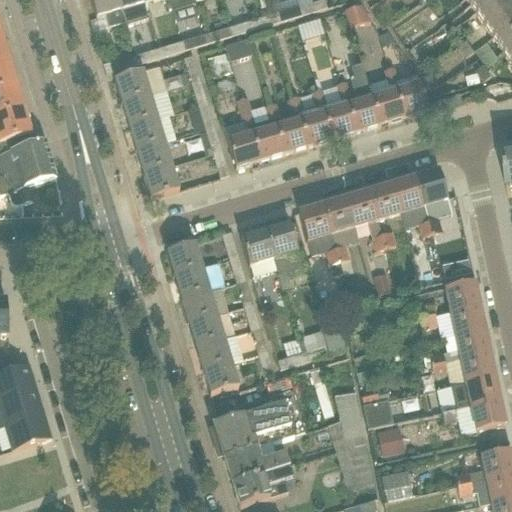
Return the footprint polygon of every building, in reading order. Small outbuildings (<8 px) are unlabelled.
[(115,0),(88,0),(96,23),(105,20),(109,33),(124,28),(115,0)] [(141,0),(115,0),(124,28),(125,30),(149,23),(144,8),(141,0)] [(141,0),(144,8),(168,1),(167,0),(141,0)] [(167,0),(168,1),(172,16),(195,9),(192,0),(167,0)] [(297,4),(299,11),(301,11),(312,7),(310,0),(297,4)] [(463,0),(471,10),(485,0),(463,0)] [(499,0),(485,0),(471,10),(497,49),(511,39),(511,17),(501,3),(499,0)] [(312,7),(301,11),(304,20),(327,14),(326,13),(324,4),(312,7)] [(299,11),(277,18),(280,27),(304,20),(301,11),(299,11)] [(349,33),(371,26),(360,11),(344,16),(349,33)] [(277,18),(261,22),(264,32),(280,27),(277,18)] [(252,25),(239,29),(242,39),(255,35),(252,25)] [(214,36),(217,46),(232,42),(229,32),(214,36)] [(394,47),(388,37),(379,41),(382,53),(394,47)] [(205,39),(190,44),(193,53),(208,49),(205,39)] [(511,39),(497,49),(511,70),(511,39)] [(0,42),(0,68),(9,66),(2,42),(0,42)] [(252,61),(247,45),(231,50),(236,66),(252,61)] [(182,46),(168,50),(171,60),(185,56),(182,46)] [(466,46),(458,51),(465,62),(473,57),(466,46)] [(158,53),(142,58),(145,68),(161,63),(158,53)] [(225,58),(207,63),(209,70),(213,82),(231,76),(228,65),(227,66),(225,58)] [(134,60),(117,65),(120,75),(137,70),(134,60)] [(193,61),(183,63),(188,77),(191,88),(200,86),(193,61)] [(0,68),(0,94),(16,90),(9,66),(0,68)] [(372,103),(367,90),(360,69),(351,73),(354,84),(349,86),(356,108),(347,111),(356,137),(365,134),(379,130),(380,130),(372,103)] [(482,70),(475,76),(483,87),(490,81),(482,70)] [(166,95),(159,71),(142,76),(114,85),(121,109),(166,95)] [(428,115),(420,89),(417,81),(398,86),(394,73),(383,76),(386,84),(388,90),(393,89),(396,96),(403,123),(428,115)] [(431,77),(423,82),(430,96),(439,91),(431,77)] [(386,84),(367,90),(372,103),(380,130),(388,128),(403,123),(396,96),(393,89),(388,90),(386,84)] [(200,86),(191,88),(195,103),(204,100),(200,86)] [(340,105),(344,103),(351,101),(346,87),(336,91),(340,105)] [(0,94),(0,120),(24,114),(16,90),(0,94)] [(322,95),(311,98),(315,112),(321,110),(326,109),(322,95)] [(444,103),(431,107),(433,114),(435,118),(461,110),(458,99),(444,103)] [(150,100),(121,109),(128,133),(157,124),(150,100)] [(291,120),(297,118),(302,116),(298,102),(287,105),(291,120)] [(331,145),(341,142),(356,137),(347,111),(344,103),(340,105),(326,109),(321,110),(331,145)] [(247,104),(236,107),(240,120),(251,117),(251,116),(247,104)] [(207,108),(198,111),(198,112),(205,135),(214,133),(207,108)] [(274,109),(263,112),(268,127),(273,125),(278,124),(274,109)] [(307,152),(317,149),(331,145),(321,110),(315,112),(302,116),(297,118),(299,125),(307,152)] [(273,125),(268,127),(263,112),(251,116),(251,117),(255,130),(250,132),(252,139),(251,140),(259,167),(271,163),(283,159),(275,132),(273,125)] [(0,147),(31,138),(24,114),(0,120),(0,147)] [(240,120),(242,127),(244,133),(250,132),(255,130),(251,117),(240,120)] [(164,148),(157,124),(128,133),(136,157),(164,148)] [(283,159),(293,156),(307,152),(299,125),(275,132),(283,159)] [(235,174),(248,170),(259,167),(251,140),(252,139),(250,132),(244,133),(242,127),(223,133),(235,174)] [(214,133),(205,135),(210,151),(219,148),(214,133)] [(45,147),(35,150),(31,138),(0,147),(0,177),(1,181),(0,181),(0,200),(8,198),(10,204),(11,207),(12,208),(14,210),(16,210),(21,210),(32,206),(28,192),(56,184),(45,147)] [(172,172),(171,170),(164,148),(136,157),(143,181),(172,172)] [(220,157),(212,159),(217,174),(225,172),(220,157)] [(150,205),(179,196),(172,172),(143,181),(150,205)] [(423,211),(447,204),(439,175),(415,182),(423,211)] [(415,182),(392,190),(400,218),(401,218),(405,234),(418,230),(428,227),(423,211),(415,182)] [(392,190),(368,197),(377,225),(401,218),(400,218),(392,190)] [(354,232),(367,228),(377,225),(368,197),(345,204),(354,232)] [(345,204),(322,211),(331,239),(354,232),(345,204)] [(322,211),(298,218),(307,246),(331,239),(322,211)] [(428,227),(432,240),(442,237),(438,224),(428,227)] [(422,243),(432,240),(428,227),(418,230),(422,243)] [(289,228),(265,236),(273,264),(277,276),(278,280),(302,272),(298,257),(289,228)] [(265,236),(240,243),(249,271),(250,271),(254,283),(277,276),(273,264),(265,236)] [(230,238),(221,240),(222,241),(226,256),(235,253),(231,237),(230,238)] [(393,237),(382,240),(386,254),(397,250),(393,237)] [(376,257),(386,254),(382,240),(372,243),(376,257)] [(202,272),(195,250),(195,248),(166,257),(174,281),(202,272)] [(346,252),(335,255),(339,268),(349,265),(350,265),(346,252)] [(339,268),(335,255),(325,258),(329,271),(339,268)] [(238,261),(229,264),(234,280),(243,278),(238,261)] [(349,265),(339,268),(343,279),(343,280),(353,277),(349,265)] [(339,268),(329,271),(333,282),(343,279),(339,268)] [(444,284),(454,282),(450,268),(441,270),(444,284)] [(209,296),(202,272),(174,281),(181,305),(209,296)] [(245,286),(236,288),(241,304),(250,301),(245,286)] [(479,311),(474,287),(445,293),(450,317),(479,311)] [(216,320),(209,296),(181,305),(188,329),(216,320)] [(252,309),(243,312),(248,328),(257,325),(252,309)] [(421,325),(435,321),(433,311),(418,314),(421,325)] [(479,311),(450,317),(455,341),(484,335),(479,311)] [(411,325),(409,314),(394,317),(396,328),(411,325)] [(223,344),(216,320),(188,329),(195,353),(223,344)] [(368,320),(352,322),(354,334),(369,332),(368,320)] [(435,321),(421,325),(423,335),(438,331),(435,321)] [(326,352),(329,359),(345,355),(340,325),(324,328),(322,338),(326,352)] [(260,333),(250,336),(255,352),(264,349),(260,333)] [(455,341),(460,365),(490,359),(484,335),(455,341)] [(223,344),(195,353),(202,376),(230,368),(223,344)] [(311,356),(314,366),(329,361),(329,359),(326,352),(311,356)] [(267,357),(258,360),(262,375),(271,373),(267,357)] [(431,371),(445,368),(443,358),(429,361),(431,371)] [(302,359),(301,359),(287,363),(277,367),(280,376),(305,368),(302,359)] [(460,365),(465,389),(495,383),(490,359),(460,365)] [(9,361),(0,361),(0,369),(9,369),(9,361)] [(230,368),(202,376),(210,401),(237,392),(230,368)] [(445,368),(431,371),(433,382),(447,379),(445,368)] [(0,405),(36,395),(29,370),(0,378),(0,405)] [(451,392),(455,415),(470,412),(500,406),(495,383),(465,389),(451,392)] [(220,427),(213,429),(213,431),(223,462),(223,463),(256,453),(257,454),(305,439),(292,396),(292,394),(233,412),(236,422),(220,427)] [(36,395),(0,405),(0,417),(4,431),(44,420),(36,395)] [(334,402),(340,427),(359,421),(354,398),(334,402)] [(367,434),(392,429),(387,405),(362,411),(367,434)] [(470,412),(475,436),(505,431),(500,406),(470,412)] [(457,426),(455,415),(441,418),(443,429),(457,426)] [(44,420),(4,431),(12,456),(51,444),(44,420)] [(365,449),(359,421),(340,427),(340,428),(328,432),(336,458),(365,449)] [(316,437),(319,444),(329,441),(326,434),(316,437)] [(399,434),(376,438),(381,462),(404,458),(399,434)] [(374,488),(365,449),(336,458),(348,496),(374,488)] [(256,453),(223,463),(232,491),(289,473),(284,459),(261,466),(257,454),(256,453)] [(480,461),(485,485),(511,479),(511,464),(510,455),(480,461)] [(242,511),(289,497),(285,486),(292,484),(289,473),(232,491),(238,511),(242,511)] [(381,482),(384,496),(410,490),(408,476),(381,482)] [(468,479),(455,481),(457,491),(470,488),(468,479)] [(470,488),(473,498),(473,499),(476,498),(479,511),(491,509),(511,504),(511,479),(485,485),(470,488)] [(470,488),(457,491),(459,501),(473,498),(470,488)]
